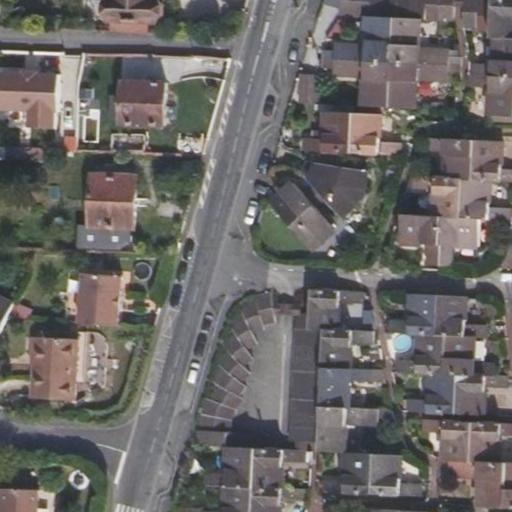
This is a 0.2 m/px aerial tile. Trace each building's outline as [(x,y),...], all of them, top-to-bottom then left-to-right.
[(162,22),(163,1),(160,1),(159,0),(118,0),(117,34),(155,35),(155,22),(162,22)] [(342,10),(345,0),(330,0),(329,6),(342,10)] [(359,19),(359,0),(345,0),(342,10),(342,16),(359,19)] [(374,20),(374,0),(359,0),(359,19),(374,20)] [(387,20),(387,0),(374,0),(374,20),(377,20),(387,20)] [(400,21),(401,0),(387,0),(387,20),(397,21),(400,21)] [(416,22),(416,0),(401,0),(400,21),(416,22)] [(429,22),(429,0),(416,0),(416,22),(429,22)] [(443,23),(443,0),(429,0),(429,22),(443,23)] [(458,24),(458,10),(458,0),(443,0),(443,23),(458,24)] [(466,10),(466,0),(458,0),(458,10),(466,10)] [(480,30),(481,4),(481,0),(466,0),(466,10),(466,23),(467,29),(480,30)] [(511,40),(511,0),(495,0),(496,4),(494,33),(494,40),(498,40),(511,40)] [(494,33),(496,4),(481,4),(480,30),(480,32),(494,33)] [(396,65),(397,21),(387,20),(377,20),(377,33),(371,33),(370,47),(339,47),(339,53),(328,54),(328,61),(396,65)] [(453,51),(423,50),(423,35),(415,34),(416,22),(400,21),(397,21),(396,65),(465,68),(465,58),(453,57),(453,51)] [(511,40),(498,40),(497,67),(477,66),(476,77),(511,78),(511,40)] [(394,109),(396,65),(328,61),(327,71),(336,72),(336,78),(368,79),(368,96),(374,96),(374,108),(394,109)] [(453,83),(453,77),(465,77),(465,68),(396,65),(394,109),(415,110),(415,97),(421,97),(421,82),(453,83)] [(63,129),(66,74),(6,71),(4,114),(38,115),(38,128),(63,129)] [(511,117),(511,78),(476,77),(475,77),(475,89),(495,90),(494,118),(511,117)] [(319,106),(320,79),(305,78),(304,105),(319,106)] [(169,126),(169,84),(129,83),(128,126),(169,126)] [(357,155),(358,116),(330,115),(329,141),(308,140),(307,152),(333,153),(348,154),(357,155)] [(386,143),(386,116),(358,116),(357,155),(407,157),(407,143),(386,143)] [(207,153),(211,137),(183,136),(183,152),(207,153)] [(117,150),(117,139),(98,138),(98,149),(117,150)] [(480,181),(481,142),(434,140),(433,153),(452,153),(451,180),(469,182),(480,181)] [(511,171),(507,172),(508,143),(481,142),(480,181),(497,183),(511,183),(511,171)] [(361,206),(372,182),(373,172),(347,169),(348,154),(333,153),(331,166),(316,164),(309,175),(321,188),(331,199),(349,218),(358,210),(361,206)] [(141,225),(142,178),(136,178),(103,178),(99,178),(99,225),(141,225)] [(468,219),(469,182),(451,180),(420,179),(420,191),(440,192),(439,218),(447,218),(468,219)] [(511,209),(496,208),(497,183),(480,181),(469,182),(468,219),(485,220),(511,221),(511,209)] [(321,209),(331,199),(321,188),(311,197),(298,183),(276,205),(319,251),(331,240),(328,237),(338,228),(321,209)] [(186,223),(192,204),(165,196),(159,215),(186,223)] [(445,267),(447,218),(439,218),(409,216),(408,243),(408,245),(435,245),(434,266),(445,267)] [(485,248),(485,220),(468,219),(447,218),(445,267),(457,267),(457,247),(485,248)] [(124,326),(127,275),(86,272),(82,322),(124,326)] [(0,339),(18,300),(0,292),(0,339)] [(345,333),(346,307),(365,309),(366,294),(317,293),(316,319),(316,332),(330,332),(345,333)] [(442,338),(444,297),(415,296),(414,324),(413,325),(394,325),(394,336),(423,337),(442,338)] [(282,325),(281,317),(279,306),(278,297),(263,300),(263,302),(268,327),(276,326),(282,325)] [(490,341),(490,329),(469,328),(471,299),(444,297),(442,338),(451,338),(479,340),(490,341)] [(268,327),(263,302),(247,309),(251,318),(259,336),(266,333),(269,332),(268,327)] [(308,318),(308,307),(292,306),(279,306),(281,317),(290,317),(302,318),(308,318)] [(259,336),(251,318),(236,327),(242,336),(254,352),(260,347),(262,345),(259,336)] [(316,332),(316,319),(308,318),(302,318),(301,331),(316,332)] [(330,348),(330,332),(316,332),(301,331),(301,337),(301,347),(330,348)] [(357,371),(358,345),(378,346),(378,335),(345,333),(330,332),(330,348),(329,362),(329,370),(357,371)] [(254,352),(242,336),(228,347),(236,355),(249,370),(260,360),(254,352)] [(451,377),(451,338),(442,338),(423,337),(421,364),(400,364),(400,374),(435,376),(451,377)] [(80,400),(81,339),(37,338),(36,399),(80,400)] [(478,367),(479,340),(451,338),(451,377),(462,377),(498,379),(498,368),(478,367)] [(329,362),(330,348),(301,347),(301,353),(301,361),(329,362)] [(256,377),(249,370),(236,355),(225,367),(229,371),(248,385),(254,379),(256,377)] [(329,370),(329,362),(301,361),(300,365),(300,375),(329,374),(329,370)] [(376,385),(377,373),(357,371),(329,370),(329,374),(328,389),(327,403),(327,409),(355,410),(356,384),(376,385)] [(253,388),(248,385),(229,371),(220,385),(225,388),(245,399),(250,392),(253,388)] [(328,389),(329,374),(300,375),(300,379),(299,389),(328,389)] [(460,417),(462,377),(451,377),(435,376),(434,403),(411,402),(411,414),(460,417)] [(488,418),(489,391),(510,392),(510,380),(498,379),(462,377),(460,417),(488,418)] [(245,399),(225,388),(216,402),(241,413),(242,413),(246,404),(248,401),(245,399)] [(327,403),(328,389),(299,389),(299,394),(299,403),(327,403)] [(240,416),(241,413),(216,402),(214,402),(211,417),(237,424),(240,416)] [(327,417),(327,409),(327,403),(299,403),(298,409),(298,416),(327,417)] [(352,441),(352,427),(384,428),(384,421),(395,421),(395,412),(355,410),(327,409),(327,417),(326,431),(325,445),(325,454),(345,455),(345,442),(352,441)] [(326,431),(327,417),(298,416),(298,421),(297,430),(326,431)] [(237,428),(237,424),(211,417),(207,435),(232,436),(237,436),(237,428)] [(475,462),(476,425),(428,422),(428,433),(428,435),(448,436),(447,460),(475,462)] [(503,463),(504,439),(511,439),(511,427),(476,425),(475,462),(503,463)] [(325,445),(326,431),(297,430),(297,434),(297,444),(325,445)] [(231,450),(232,436),(207,435),(205,434),(204,448),(231,450)] [(262,451),(262,438),(249,437),(237,436),(232,436),(231,450),(234,450),(262,451)] [(261,490),(262,451),(234,450),(234,479),(212,477),(212,488),(232,489),(261,490)] [(288,491),(289,466),(310,466),(310,454),(262,451),(261,490),(288,491)] [(379,495),(380,456),(352,455),(351,481),(349,481),(330,481),(329,493),(379,495)] [(407,484),(407,458),(380,456),(379,495),(427,497),(427,484),(422,484),(407,484)] [(509,506),(510,463),(503,463),(475,462),(447,460),(443,460),(444,469),(452,469),(452,477),(483,478),(483,492),(488,493),(488,505),(509,506)] [(259,511),(261,490),(232,489),(230,511),(209,511),(182,510),(181,511),(259,511)] [(39,511),(40,490),(0,490),(0,509),(4,509),(3,511),(39,511)] [(287,511),(288,504),(308,504),(309,492),(288,491),(261,490),(259,511),(287,511)]
